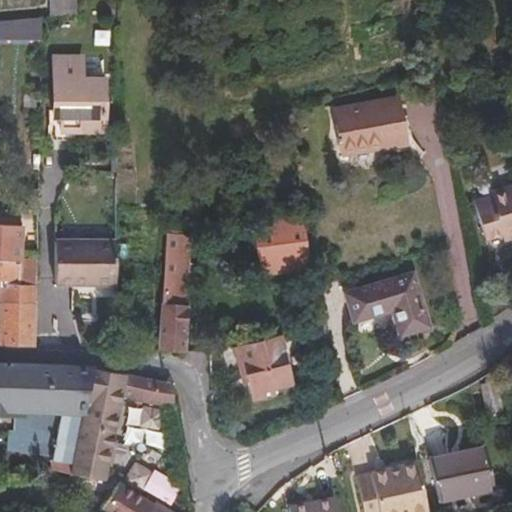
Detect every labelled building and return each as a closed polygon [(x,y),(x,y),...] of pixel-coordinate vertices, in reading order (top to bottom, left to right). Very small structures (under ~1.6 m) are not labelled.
[(46,0),(46,18),(73,14),(72,0),(46,0)] [(0,38),(40,38),(40,18),(0,18),(0,38)] [(104,72),(105,55),(88,54),(86,71),(104,72)] [(72,65),(54,65),(53,142),(75,142),(75,133),(103,132),(104,81),(72,80),(72,65)] [(398,105),(336,123),(349,166),(386,155),(387,158),(412,150),(398,105)] [(511,187),(490,194),(492,199),(476,204),(486,241),(504,236),(511,233),(511,187)] [(304,208),(258,217),(268,274),(315,264),(304,208)] [(0,328),(0,343),(35,344),(36,261),(18,260),(19,228),(12,228),(13,222),(0,221),(0,284),(1,285),(0,328)] [(195,233),(167,231),(163,350),(190,351),(195,233)] [(62,285),(122,285),(122,243),(62,243),(62,285)] [(417,279),(350,291),(356,320),(395,314),(400,338),(427,333),(417,279)] [(294,385),(282,336),(236,346),(243,377),(247,375),(249,385),(253,401),(276,396),(275,390),(294,385)] [(45,465),(100,481),(120,395),(152,403),(176,402),(174,384),(91,368),(0,364),(0,415),(25,415),(25,432),(51,435),(45,465)] [(496,382),(483,386),(487,405),(499,402),(496,382)] [(488,448),(432,460),(442,501),(498,488),(488,448)] [(366,511),(430,511),(419,465),(399,469),(400,474),(373,480),(372,475),(358,478),(366,511)] [(144,486),(172,502),(183,482),(155,466),(144,486)] [(399,469),(372,475),(373,480),(400,474),(399,469)] [(104,508),(110,511),(178,511),(158,502),(157,504),(120,482),(104,508)] [(333,499),(307,505),(309,510),(334,505),(333,499)]
